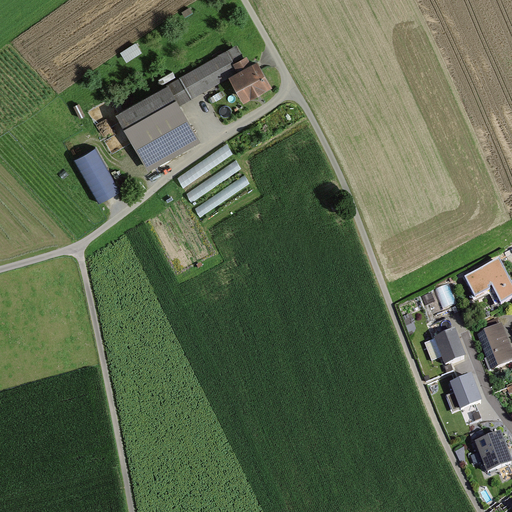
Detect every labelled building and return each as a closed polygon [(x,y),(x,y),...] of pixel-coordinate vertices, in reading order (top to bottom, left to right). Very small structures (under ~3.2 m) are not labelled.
[(128,62),(144,52),(138,42),(122,51),(128,62)] [(235,65),(228,54),(116,117),(146,170),(201,140),(183,108),(229,82),(241,105),(272,88),(257,62),(249,67),(244,59),(235,65)] [(90,112),(97,125),(112,118),(105,104),(90,112)] [(229,145),(179,178),(186,188),(236,155),(229,145)] [(120,190),(95,146),(72,159),(98,203),(120,190)] [(240,163),(188,193),(193,202),(245,171),(240,163)] [(247,175),(197,209),(203,218),(253,184),(247,175)] [(511,287),(499,264),(466,281),(477,301),(489,294),(498,311),(511,303),(511,287)] [(511,354),(502,328),(479,336),(492,373),(511,365),(511,354)] [(454,336),(429,346),(440,372),(464,363),(454,336)] [(470,378),(452,385),(468,425),(481,420),(475,405),(480,403),(470,378)] [(453,410),(459,408),(456,397),(450,399),(453,410)] [(511,461),(502,437),(473,449),(486,480),(511,469),(511,461)]
